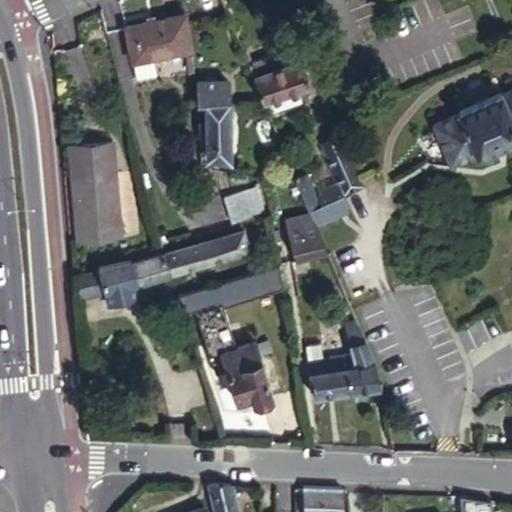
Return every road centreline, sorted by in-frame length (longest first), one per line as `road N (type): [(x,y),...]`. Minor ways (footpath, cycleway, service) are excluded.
road 1 (tertiary): [(58,464),(127,458),(511,477)]
road 2 (tertiary): [(58,464),(28,137),(7,24)]
road 3 (tertiary): [(0,205),(24,464)]
